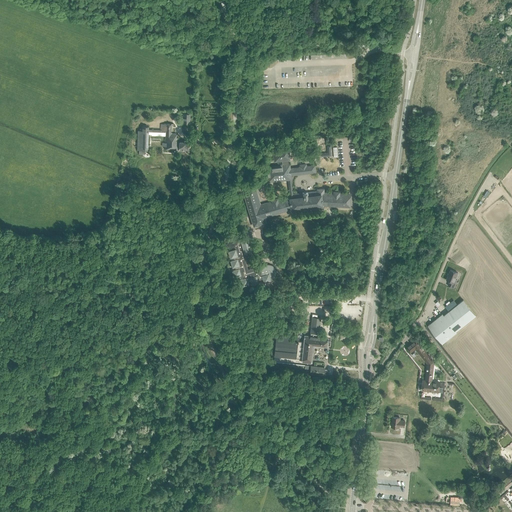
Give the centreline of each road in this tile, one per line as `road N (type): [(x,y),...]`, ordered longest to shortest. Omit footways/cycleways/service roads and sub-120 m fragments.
road 1 (secondary): [(351,511),(412,56)]
road 2 (unknown): [(207,327),(208,283),(239,158),(226,134),(231,60),(221,38)]
road 3 (unknown): [(207,327),(129,468),(166,488),(150,511)]
road 4 (unknown): [(344,507),(207,327)]
road 5 (unknown): [(221,38),(195,48),(71,0)]
